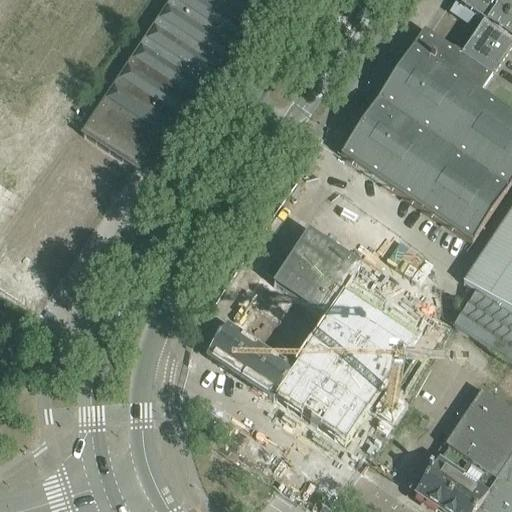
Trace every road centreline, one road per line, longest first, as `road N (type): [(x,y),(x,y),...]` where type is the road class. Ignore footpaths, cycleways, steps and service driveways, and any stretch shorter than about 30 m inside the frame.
road 1 (secondary): [(247,101),(108,322),(90,395),(102,488)]
road 2 (secondary): [(147,355),(287,128)]
road 3 (unknown): [(345,487),(180,377)]
road 4 (secondary): [(287,128),(370,0)]
road 5 (secondary): [(315,0),(247,101)]
